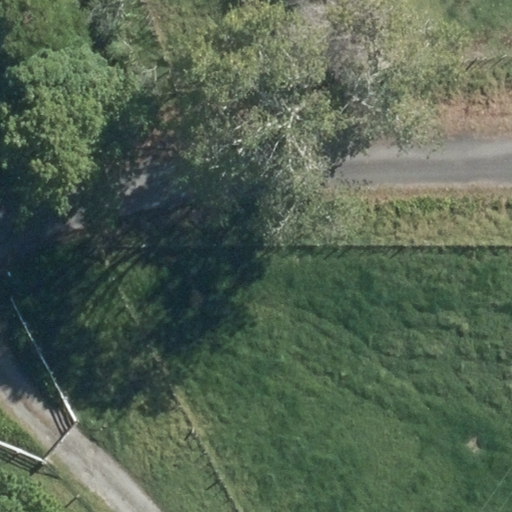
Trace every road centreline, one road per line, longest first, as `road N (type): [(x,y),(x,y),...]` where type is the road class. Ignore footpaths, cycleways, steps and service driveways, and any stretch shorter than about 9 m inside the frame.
road 1 (track): [(511,129),(239,127),(0,244)]
road 2 (track): [(131,511),(15,411),(0,384)]
